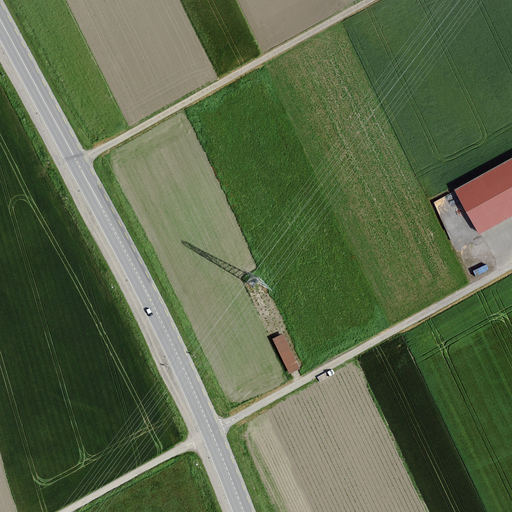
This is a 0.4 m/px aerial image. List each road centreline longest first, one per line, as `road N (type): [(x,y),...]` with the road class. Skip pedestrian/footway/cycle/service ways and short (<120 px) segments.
road 1 (primary): [(0,19),(159,317),(244,511)]
road 2 (track): [(511,265),(65,511)]
road 3 (track): [(77,162),(370,0)]
